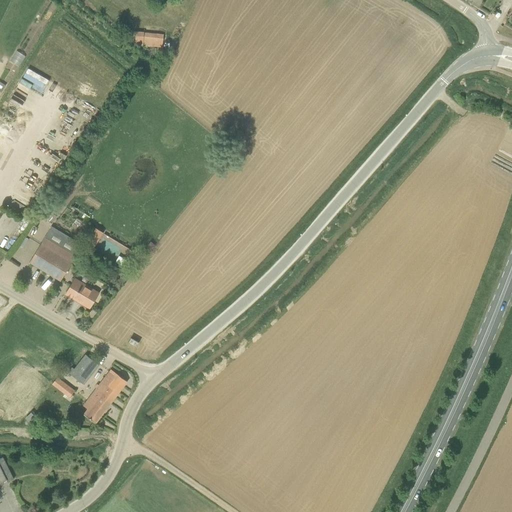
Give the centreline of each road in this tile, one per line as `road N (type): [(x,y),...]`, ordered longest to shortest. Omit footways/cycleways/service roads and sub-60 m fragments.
road 1 (unclassified): [(153,381),(298,248),(447,78),(489,56)]
road 2 (primary): [(404,511),(511,272)]
road 3 (unclassified): [(153,381),(0,287)]
road 4 (unclassified): [(451,511),(511,387)]
road 5 (unclassified): [(231,511),(122,445)]
